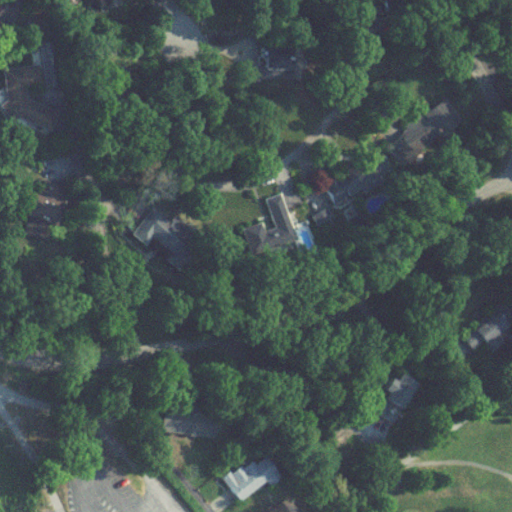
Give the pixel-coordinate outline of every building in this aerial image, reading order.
[(24,95),(43,93),(41,72),(0,74),(0,89),(2,113),(25,112),(24,95)] [(400,133),(418,157),(457,129),(440,105),(400,133)] [(319,197),(332,214),(385,173),(372,156),(319,197)] [(503,335),(493,321),(449,350),(459,365),(503,335)] [(394,408),(411,394),(401,383),(384,397),(394,408)] [(275,481),(259,458),(217,487),(233,510),(275,481)]
